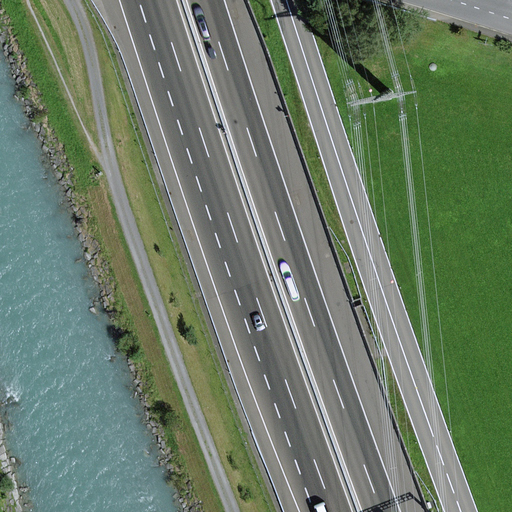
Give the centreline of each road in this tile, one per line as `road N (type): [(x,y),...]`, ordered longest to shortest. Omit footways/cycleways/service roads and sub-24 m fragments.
road 1 (motorway): [(157,0),(332,511)]
road 2 (motorway): [(382,511),(207,0)]
road 3 (primary): [(285,0),(458,511)]
road 4 (track): [(233,511),(116,187),(87,38),(68,0)]
